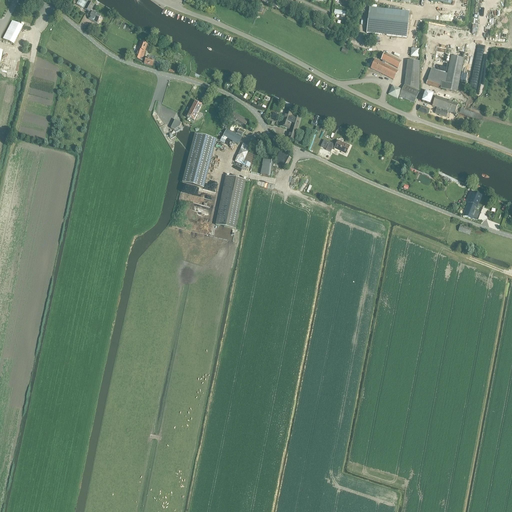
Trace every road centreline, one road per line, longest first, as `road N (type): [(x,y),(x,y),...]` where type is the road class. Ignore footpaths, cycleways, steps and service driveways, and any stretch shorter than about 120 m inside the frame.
road 1 (unclassified): [(511,236),(301,151),(272,136),(236,98),(122,60),(36,0)]
road 2 (tertiary): [(511,151),(411,117),(161,0)]
